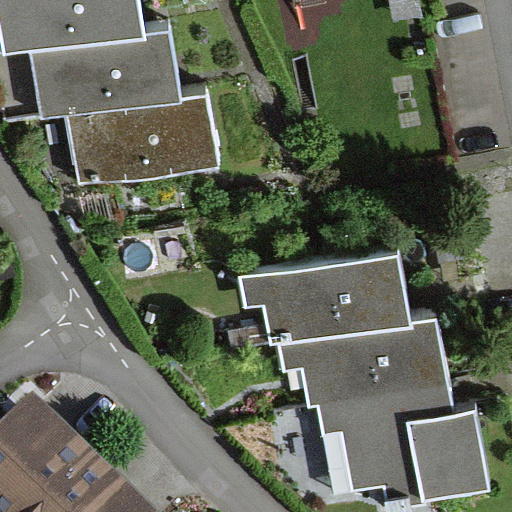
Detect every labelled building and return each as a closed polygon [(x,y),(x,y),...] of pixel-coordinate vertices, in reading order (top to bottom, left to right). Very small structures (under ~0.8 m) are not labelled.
[(0,0),(0,54),(23,50),(137,30),(131,0),(0,0)] [(61,113),(176,92),(164,25),(137,30),(23,50),(36,117),(61,113)] [(176,92),(61,113),(73,181),(214,156),(202,88),(176,92)] [(405,315),(393,246),(232,275),(238,309),(253,306),(259,341),(274,339),(405,315)] [(405,315),(274,339),(285,403),(311,399),(317,431),(333,428),(451,406),(434,310),(405,315)] [(483,479),(470,403),(451,406),(333,428),(343,484),(406,473),(410,492),(483,479)] [(0,511),(37,511),(86,459),(27,405),(0,435),(0,511)] [(144,511),(86,459),(37,511),(144,511)]
